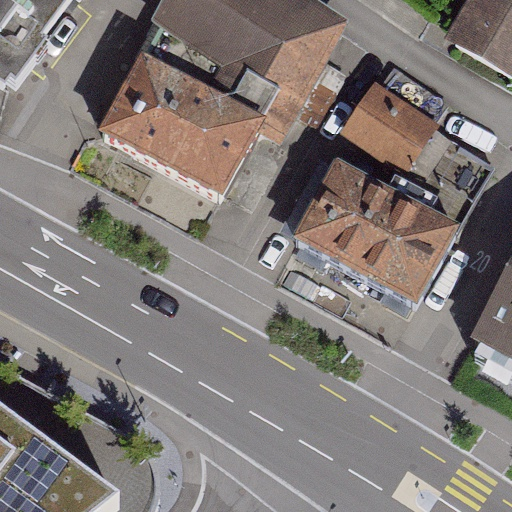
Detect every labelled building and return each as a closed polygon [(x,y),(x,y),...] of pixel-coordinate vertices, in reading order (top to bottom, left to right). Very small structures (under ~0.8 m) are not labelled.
[(0,0),(0,111),(12,120),(94,0),(0,0)] [(356,32),(302,0),(176,0),(154,38),(301,125),(356,32)] [(511,0),(471,0),(442,52),(511,90),(511,0)] [(262,142),(141,76),(98,154),(220,219),(262,142)] [(444,138),(377,95),(342,150),(409,193),(444,138)] [(463,243),(330,176),(286,261),(419,329),(463,243)] [(511,285),(473,356),(511,377),(511,285)] [(0,511),(92,511),(0,443),(0,511)]
